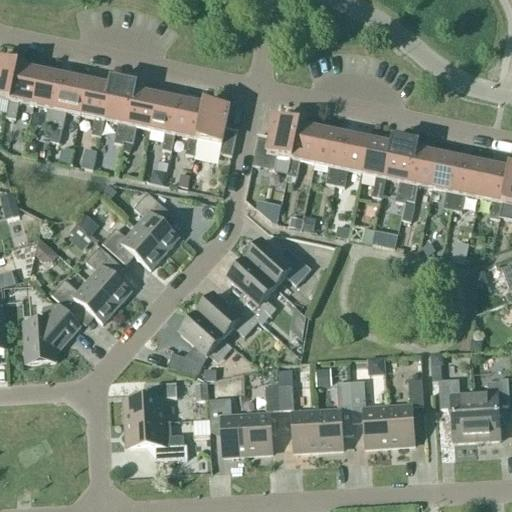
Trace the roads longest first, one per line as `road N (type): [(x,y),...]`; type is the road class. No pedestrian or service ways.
road 1 (residential): [(88,393),(233,234),(257,90)]
road 2 (residential): [(162,511),(511,493)]
road 3 (residential): [(257,90),(0,37)]
road 4 (residential): [(511,145),(257,90)]
road 5 (unclassified): [(511,97),(466,87),(341,0)]
